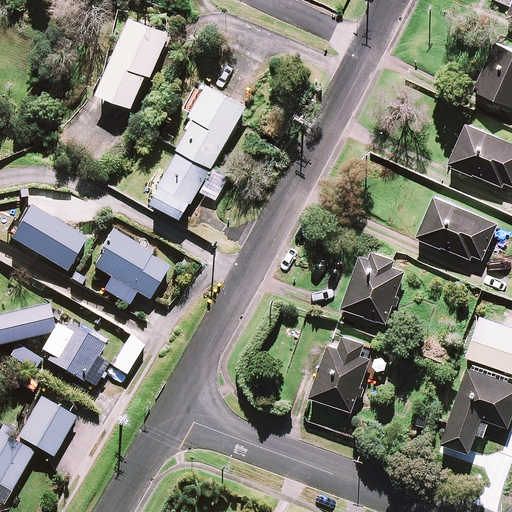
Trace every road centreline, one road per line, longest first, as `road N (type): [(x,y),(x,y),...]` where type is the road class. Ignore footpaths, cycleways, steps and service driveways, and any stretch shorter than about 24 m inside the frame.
road 1 (residential): [(371,42),(169,410)]
road 2 (residential): [(441,511),(169,410)]
